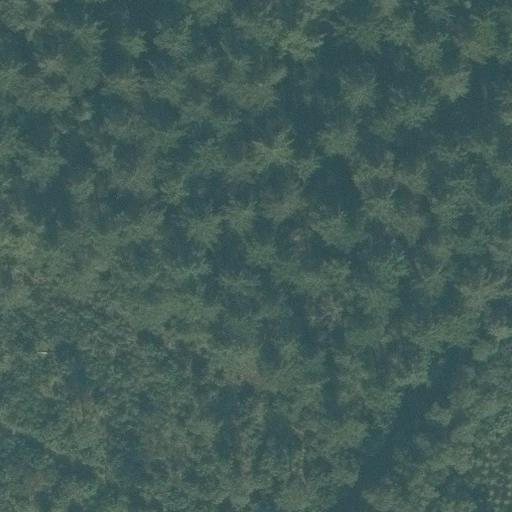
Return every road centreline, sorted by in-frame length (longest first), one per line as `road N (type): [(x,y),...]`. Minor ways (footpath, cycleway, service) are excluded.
road 1 (track): [(0,424),(162,511),(348,511),(511,273)]
road 2 (track): [(262,0),(511,141)]
